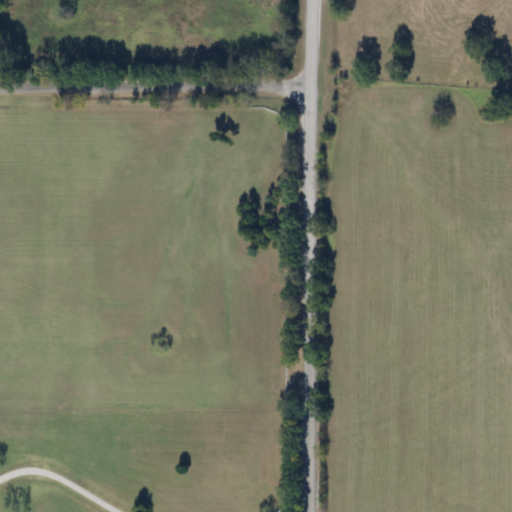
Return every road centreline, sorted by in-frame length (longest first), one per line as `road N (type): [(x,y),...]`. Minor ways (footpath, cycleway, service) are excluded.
road 1 (residential): [(313,0),(313,511)]
road 2 (residential): [(313,83),(288,89),(0,82)]
